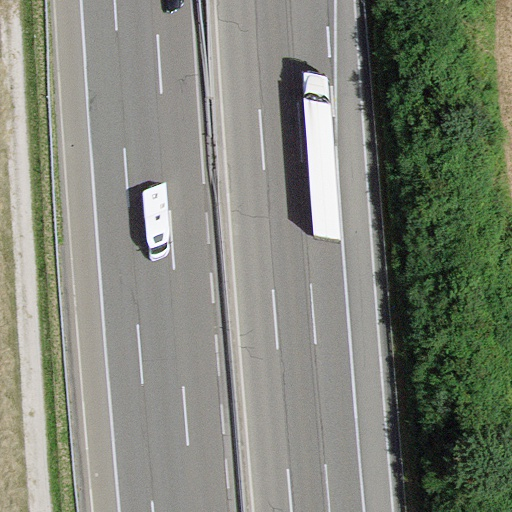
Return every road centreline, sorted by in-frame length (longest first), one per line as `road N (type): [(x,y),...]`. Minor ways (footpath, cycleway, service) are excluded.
road 1 (motorway): [(309,511),(270,0)]
road 2 (motorway): [(137,0),(175,511)]
road 3 (track): [(42,511),(11,0)]
